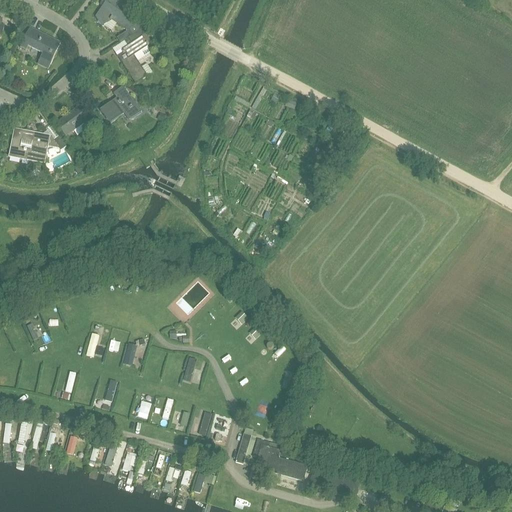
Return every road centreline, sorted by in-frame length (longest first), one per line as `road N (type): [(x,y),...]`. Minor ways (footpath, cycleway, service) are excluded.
road 1 (track): [(490,192),(241,56)]
road 2 (residential): [(0,94),(37,103),(78,70),(84,46),(68,27)]
